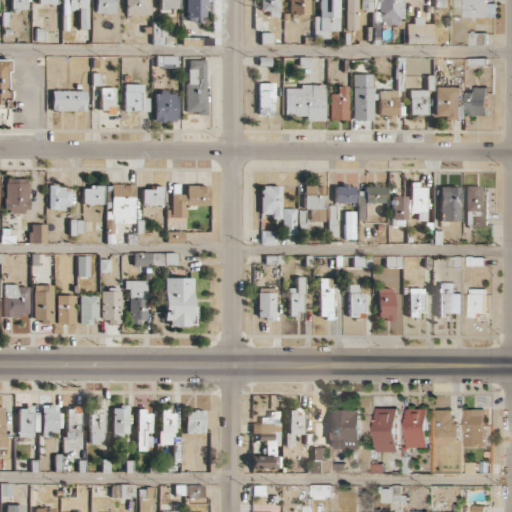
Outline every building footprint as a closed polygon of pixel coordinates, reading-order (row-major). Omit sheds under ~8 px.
[(25,0),(10,0),(11,9),(26,9),(25,0)] [(87,29),(87,0),(61,0),(61,15),(68,15),(68,9),(78,10),(78,29),(87,29)] [(94,0),(95,13),(114,13),(113,0),(94,0)] [(146,0),(124,0),(125,14),(147,15),(146,0)] [(177,0),(159,0),(159,10),(178,10),(177,0)] [(205,0),(185,0),(185,21),(205,21),(205,0)] [(278,0),(259,0),(259,11),(267,11),(267,16),(278,16),(278,0)] [(308,20),(308,0),(288,0),(288,20),(308,20)] [(338,0),(313,0),(318,0),(318,15),(313,15),(313,39),(330,38),(330,31),(338,31),(338,0)] [(357,30),(357,0),(344,0),(344,29),(357,30)] [(359,0),(360,10),(371,10),(370,0),(359,0)] [(401,0),(372,0),(372,25),(401,26),(401,0)] [(464,0),(464,17),(497,17),(497,3),(488,3),(487,0),(464,0)] [(432,43),(432,23),(422,23),(422,17),(413,17),(413,23),(406,23),(406,44),(432,43)] [(487,33),(469,32),(469,44),(486,45),(487,33)] [(176,55),(156,56),(156,67),(176,67),(176,55)] [(206,60),(186,60),(186,113),(205,114),(206,60)] [(352,120),(372,120),(373,74),(353,73),(352,120)] [(274,83),(258,82),(257,115),(273,116),(274,83)] [(123,111),(148,111),(148,97),(143,97),(143,84),(123,84),(123,111)] [(324,86),(285,85),(284,116),(306,116),(306,120),(323,121),(324,86)] [(348,119),(347,86),(337,86),(337,93),(328,93),(329,120),(348,119)] [(435,119),(454,119),(454,96),(461,96),(461,87),(435,86),(435,119)] [(487,115),(488,87),(473,86),(473,93),(466,92),(465,115),(487,115)] [(114,87),(99,88),(100,112),(115,112),(114,87)] [(409,114),(427,115),(427,90),(409,89),(409,114)] [(86,91),(51,90),(51,110),(85,111),(86,91)] [(379,116),(397,115),(396,90),(378,90),(379,116)] [(153,121),(175,122),(175,92),(153,92),(153,121)] [(3,211),(27,212),(27,178),(4,178),(3,211)] [(425,221),(426,187),(418,187),(418,183),(410,182),(409,213),(416,213),(416,220),(425,221)] [(280,185),(260,185),(260,214),(271,214),(271,218),(280,218),(280,185)] [(304,209),(310,209),(309,221),(323,221),(324,186),(304,185),(304,209)] [(334,203),(353,203),(354,185),(335,185),(334,203)] [(82,204),(101,204),(101,186),(82,186),(82,204)] [(383,202),(384,186),(364,186),(364,202),(383,202)] [(459,187),(440,186),(439,221),(459,221),(459,187)] [(70,209),(70,187),(48,187),(48,208),(70,209)] [(465,226),(488,226),(488,187),(465,187),(465,226)] [(141,205),(162,205),(162,188),(142,188),(141,205)] [(335,236),(336,206),(328,206),(327,236),(335,236)] [(281,234),(295,235),(295,208),(282,208),(281,234)] [(343,238),(354,238),(354,211),(343,211),(343,238)] [(83,219),(69,219),(68,234),(82,234),(83,219)] [(46,243),(46,224),(29,224),(28,242),(46,243)] [(183,231),(166,231),(166,243),(183,243),(183,231)] [(176,252),(132,253),(133,265),(176,265),(176,252)] [(88,276),(89,256),(76,256),(76,276),(88,276)] [(98,272),(109,272),(109,259),(98,259),(98,272)] [(192,277),(164,277),(164,326),(193,326),(192,277)] [(295,288),(288,288),(288,316),(301,316),(302,277),(296,277),(295,288)] [(318,318),(332,317),(332,278),(318,278),(318,318)] [(146,280),(124,280),(123,288),(128,288),(127,324),(138,324),(138,319),(145,319),(146,280)] [(453,283),(438,283),(439,317),(446,317),(446,313),(462,313),(462,293),(453,293),(453,283)] [(52,285),(33,284),(32,319),(40,319),(40,323),(52,323),(52,285)] [(27,314),(28,285),(3,285),(2,317),(19,317),(19,313),(27,314)] [(100,288),(100,320),(107,320),(106,324),(119,324),(119,289),(100,288)] [(394,289),(377,288),(377,320),(393,320),(394,289)] [(408,317),(423,317),(423,288),(408,288),(408,317)] [(485,288),(470,288),(470,317),(485,318),(485,288)] [(274,318),(274,290),(257,290),(257,318),(274,318)] [(347,317),(363,317),(364,293),(348,292),(347,317)] [(74,295),(56,295),(56,324),(74,324),(74,295)] [(96,295),(78,295),(78,322),(97,322),(96,295)] [(41,404),(40,435),(56,435),(57,405),(41,404)] [(127,406),(112,406),(112,437),(126,438),(127,406)] [(65,407),(65,438),(79,439),(80,407),(65,407)] [(89,408),(89,444),(102,444),(103,408),(89,408)] [(136,408),(136,450),(151,451),(151,408),(136,408)] [(399,451),(398,408),(376,408),(377,451),(399,451)] [(406,447),(429,447),(429,409),(407,408),(406,447)] [(38,435),(38,413),(25,413),(25,409),(16,409),(17,435),(38,435)] [(361,409),(331,409),(331,448),(360,448),(361,409)] [(436,410),(436,440),(458,439),(458,423),(452,423),(452,409),(436,410)] [(464,446),(485,446),(485,409),(464,409),(464,446)] [(286,446),(293,446),(293,434),(302,434),(302,415),(295,415),(295,410),(287,410),(286,446)] [(172,445),(173,411),(159,411),(158,445),(172,445)] [(184,411),(184,433),(204,433),(204,411),(184,411)] [(274,469),(275,441),(280,441),(280,423),(270,423),(270,417),(258,417),(258,441),(266,441),(266,456),(251,456),(251,468),(274,469)] [(324,447),(312,447),(312,473),(323,473),(324,447)] [(0,495),(11,496),(10,483),(0,483),(0,495)] [(133,496),(133,484),(120,485),(120,497),(133,496)] [(203,496),(203,484),(175,485),(175,497),(203,496)] [(331,485),(311,485),(311,498),(331,498),(331,485)] [(147,511),(148,500),(137,500),(136,511),(147,511)]
